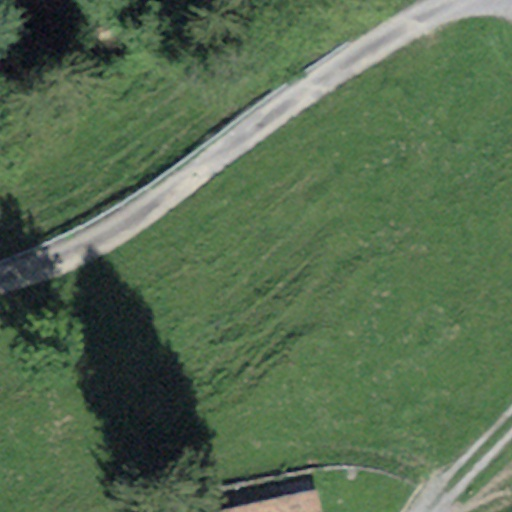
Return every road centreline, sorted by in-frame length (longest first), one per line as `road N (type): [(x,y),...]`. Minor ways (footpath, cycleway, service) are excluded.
road 1 (unclassified): [(0,278),(116,228),(258,122),(449,0)]
road 2 (track): [(511,422),(432,511)]
